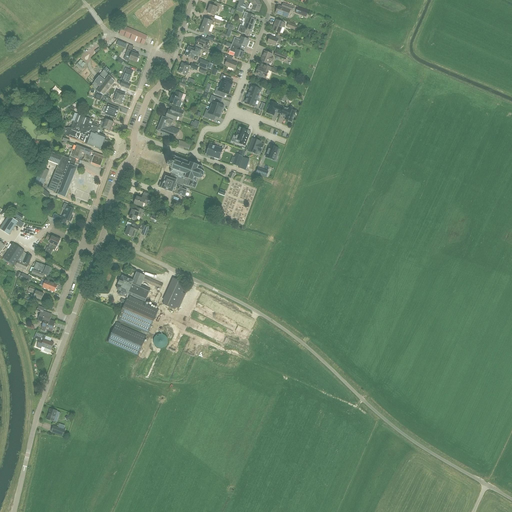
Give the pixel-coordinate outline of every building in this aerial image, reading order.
[(247,7),(246,10),(255,13),(256,11),(259,12),(262,5),(258,0),(249,0),(253,6),(252,9),(247,7)] [(210,5),(207,13),(214,15),(216,11),(218,12),(219,9),(220,9),(222,4),(214,2),(213,6),(210,5)] [(288,18),(290,10),(292,11),(294,11),(295,8),(293,7),(286,4),(285,8),(278,6),(276,13),(288,18)] [(297,7),(295,13),(303,16),(306,10),(297,7)] [(245,23),(254,26),(256,20),(250,18),(251,15),(245,12),(243,18),(246,20),(245,23)] [(205,19),(202,25),(210,28),(211,24),(213,25),(214,22),(220,24),(221,21),(215,18),(211,17),(210,20),(205,19)] [(280,33),(282,26),(284,27),(285,23),(276,20),(272,30),(280,33)] [(299,26),(288,22),(287,27),(297,31),(299,26)] [(251,32),(254,26),(245,23),(244,26),(240,24),(238,31),(244,34),(246,30),(251,32)] [(147,36),(123,25),(119,34),(143,45),(147,36)] [(210,28),(202,25),(200,32),(208,35),(207,39),(214,41),(215,37),(210,35),(211,32),(208,31),(210,28)] [(270,36),(267,43),(276,46),(277,43),(280,44),(282,37),(277,35),(275,38),(270,36)] [(207,46),(209,40),(202,37),(201,40),(199,39),(196,45),(204,48),(205,46),(206,47),(205,48),(208,50),(209,47),(207,46)] [(235,37),(232,44),(239,47),(240,44),(246,46),(249,39),(242,37),(240,40),(235,37)] [(239,47),(232,44),(229,51),(235,53),(234,56),(241,59),(244,52),(238,50),(239,47)] [(137,62),(139,56),(135,54),(136,52),(132,51),(134,47),(130,45),(124,59),(129,61),(129,59),(137,62)] [(202,49),(196,46),(194,49),(189,46),(185,55),(197,61),(202,49)] [(264,51),(261,61),(268,64),(270,61),(272,62),(273,61),(274,59),(273,57),(271,57),(272,54),(264,51)] [(287,56),(276,52),(274,56),(283,59),(286,60),(287,56)] [(225,66),(235,69),(237,63),(232,61),(233,58),(225,54),(224,58),(227,59),(225,66)] [(209,63),(200,59),(198,65),(207,69),(209,63)] [(76,65),(82,71),(84,68),(78,63),(76,65)] [(191,68),(197,70),(198,66),(191,64),(190,67),(189,66),(182,63),(178,72),(185,76),(186,75),(187,76),(189,69),(191,70),(191,68)] [(263,77),(266,78),(269,79),(272,72),(277,74),(278,70),(272,68),(265,65),(264,69),(259,67),(256,74),(258,75),(257,79),(258,80),(261,81),(262,81),(263,77)] [(121,80),(129,83),(133,71),(126,68),(121,80)] [(104,95),(108,90),(109,88),(112,85),(114,83),(115,81),(103,70),(91,86),(97,91),(102,94),(103,95),(104,95)] [(221,85),(230,88),(233,82),(227,80),(228,77),(222,74),(220,80),(222,81),(221,85)] [(129,83),(121,80),(122,81),(122,82),(118,81),(118,83),(121,84),(120,85),(121,86),(128,89),(129,88),(131,85),(130,84),(129,83)] [(228,94),(230,88),(221,85),(219,88),(217,87),(214,94),(220,96),(222,92),(228,94)] [(258,88),(252,86),(251,86),(250,89),(251,89),(250,92),(259,95),(261,92),(262,93),(264,87),(259,85),(258,88)] [(109,88),(108,90),(116,93),(113,101),(121,104),(122,103),(125,95),(125,94),(109,88)] [(180,102),(183,94),(177,92),(175,96),(172,95),(170,103),(176,106),(176,105),(180,107),(182,102),(180,102)] [(250,92),(249,94),(248,94),(247,97),(248,97),(247,98),(257,101),(259,102),(260,100),(258,99),(259,95),(250,92)] [(217,103),(219,98),(212,96),(209,103),(212,104),(210,107),(221,112),(222,109),(223,110),(225,106),(224,106),(224,105),(217,103)] [(244,103),(245,103),(245,104),(255,107),(257,108),(258,105),(256,104),(257,101),(247,98),(247,100),(246,99),(244,103)] [(278,105),(271,103),(267,113),(274,116),(275,112),(280,114),(282,108),(278,106),(278,105)] [(109,115),(116,118),(119,109),(109,105),(105,114),(106,114),(105,115),(109,116),(109,115)] [(221,112),(210,107),(209,111),(206,110),(204,117),(211,120),(212,115),(219,118),(219,117),(220,117),(222,114),(221,114),(221,112)] [(289,110),(284,108),(281,115),(286,117),(285,120),(292,123),(296,112),(289,109),(289,110)] [(166,115),(166,116),(176,120),(178,116),(181,117),(183,112),(176,109),(174,112),(168,110),(168,111),(166,111),(165,114),(166,115)] [(63,126),(62,130),(64,131),(65,131),(64,133),(65,135),(68,136),(68,137),(87,144),(100,149),(102,146),(105,147),(107,141),(104,140),(106,136),(97,133),(99,127),(97,126),(97,125),(92,123),(93,121),(90,120),(89,119),(78,114),(75,121),(74,121),(71,128),(69,127),(67,128),(65,127),(63,126)] [(179,130),(171,127),(171,126),(173,120),(163,117),(157,131),(163,133),(162,136),(175,141),(179,130)] [(102,127),(111,131),(114,122),(105,119),(102,127)] [(248,130),(239,127),(235,139),(240,141),(239,143),(245,146),(249,136),(246,134),(248,130)] [(260,143),(261,142),(253,139),(251,144),(248,151),(256,154),(257,152),(260,153),(262,149),(262,148),(264,144),(260,143)] [(223,149),(210,144),(206,154),(215,157),(214,158),(219,160),(219,159),(223,149)] [(71,154),(70,156),(77,159),(80,160),(82,161),(100,167),(103,168),(106,159),(106,158),(107,156),(104,156),(77,145),(77,146),(74,145),(73,149),(72,151),(71,154)] [(278,149),(278,148),(270,145),(266,157),(274,160),(276,155),(278,155),(280,150),(278,149)] [(48,150),(45,159),(58,164),(58,166),(48,189),(55,192),(55,193),(57,194),(65,198),(77,167),(75,166),(77,159),(70,156),(69,158),(64,156),(48,150)] [(233,157),(231,162),(233,163),(233,164),(238,167),(243,156),(237,154),(235,158),(233,157)] [(170,178),(177,181),(176,183),(182,186),(183,184),(188,186),(195,188),(197,183),(198,180),(199,179),(201,179),(201,180),(202,180),(201,179),(203,177),(204,178),(203,177),(204,175),(205,175),(204,175),(204,173),(205,172),(204,172),(203,172),(202,171),(202,170),(203,169),(203,168),(202,167),(203,166),(202,166),(202,167),(200,166),(199,166),(199,165),(199,164),(198,165),(191,163),(192,162),(191,162),(191,163),(187,161),(187,160),(186,160),(182,159),(182,158),(181,159),(177,157),(177,156),(176,157),(175,156),(176,156),(175,155),(175,156),(173,156),(173,155),(173,156),(172,157),(171,157),(171,158),(172,158),(172,159),(171,160),(172,160),(171,161),(170,160),(170,159),(169,160),(169,161),(168,165),(167,165),(167,166),(168,166),(171,167),(170,167),(170,168),(171,168),(172,169),(172,168),(171,172),(170,172),(171,172),(170,173),(171,173),(172,173),(170,178)] [(249,160),(243,158),(239,168),(245,170),(249,160)] [(265,171),(258,168),(256,174),(263,176),(265,171)] [(48,174),(40,171),(37,176),(45,180),(48,174)] [(37,176),(34,186),(42,189),(45,180),(37,176)] [(175,184),(176,183),(177,181),(170,178),(166,177),(163,184),(160,183),(158,187),(161,188),(172,192),(177,194),(184,197),(187,191),(182,189),(182,187),(180,186),(175,184)] [(144,203),(147,204),(150,198),(152,199),(154,196),(144,192),(142,198),(137,196),(134,203),(143,207),(144,203)] [(74,209),(67,206),(62,218),(61,217),(59,221),(66,224),(67,221),(69,222),(74,209)] [(143,210),(137,208),(136,211),(132,209),(129,218),(136,220),(138,216),(141,217),(143,210)] [(9,216),(0,229),(9,235),(9,234),(16,224),(21,228),(24,224),(16,219),(15,220),(9,216)] [(130,227),(128,226),(125,234),(132,237),(135,229),(139,230),(139,228),(143,229),(145,226),(141,224),(132,221),(131,224),(130,227)] [(46,239),(50,241),(49,243),(50,243),(48,247),(47,247),(44,253),(50,256),(53,250),(55,251),(56,250),(55,250),(57,246),(60,240),(61,238),(57,237),(56,238),(52,236),(48,235),(46,239)] [(26,270),(32,256),(26,254),(24,252),(24,251),(13,243),(3,258),(15,266),(15,265),(16,265),(16,266),(26,270)] [(32,273),(43,278),(44,274),(49,276),(52,268),(46,266),(36,262),(32,273)] [(16,277),(20,278),(20,279),(30,283),(32,278),(22,273),(22,274),(18,272),(17,275),(16,277)] [(128,294),(128,296),(130,297),(130,295),(145,302),(150,289),(141,285),(143,281),(161,289),(163,284),(137,272),(133,280),(122,276),(116,289),(119,290),(117,294),(122,296),(124,292),(128,294)] [(174,278),(163,304),(175,309),(186,284),(174,278)] [(58,285),(46,280),(43,287),(55,292),(58,285)] [(34,297),(41,300),(44,294),(36,291),(30,288),(29,291),(32,293),(31,296),(34,297)] [(148,333),(159,310),(130,297),(128,296),(125,303),(118,319),(148,333)] [(37,311),(41,313),(39,317),(50,320),(52,314),(43,311),(44,308),(39,306),(37,311)] [(55,322),(50,320),(39,317),(38,320),(44,323),(42,328),(51,332),(52,331),(53,331),(54,329),(53,329),(53,328),(55,322)] [(116,322),(108,342),(138,356),(144,343),(147,336),(116,322)] [(50,353),(51,350),(53,343),(45,340),(46,336),(36,332),(34,338),(40,340),(37,347),(41,348),(42,346),(45,348),(44,351),(50,353)] [(167,345),(168,343),(168,340),(167,338),(166,336),(164,335),(162,334),(159,334),(157,335),(155,337),(154,339),(154,341),(154,343),(155,345),(157,347),(159,348),(161,348),(163,348),(165,347),(167,345)] [(163,366),(168,368),(181,344),(175,342),(163,366)] [(54,421),(56,413),(57,411),(50,409),(47,419),(54,421)] [(65,430),(53,425),(51,432),(63,436),(65,430)]
